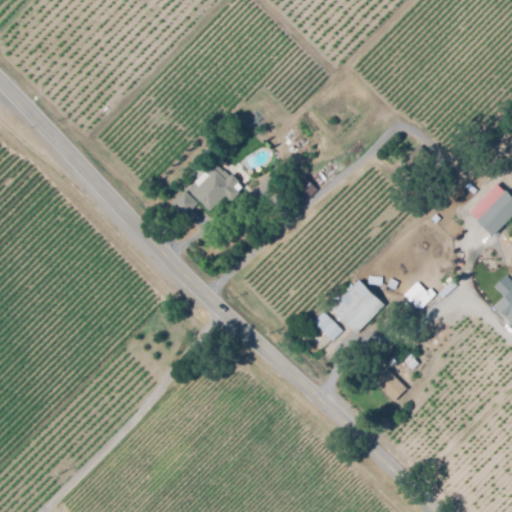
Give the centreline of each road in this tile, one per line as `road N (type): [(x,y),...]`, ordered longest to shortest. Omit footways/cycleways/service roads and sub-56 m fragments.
road 1 (primary): [(0,80),(206,296),(435,511)]
road 2 (track): [(318,398),(398,327),(439,306),(472,304),(511,339)]
